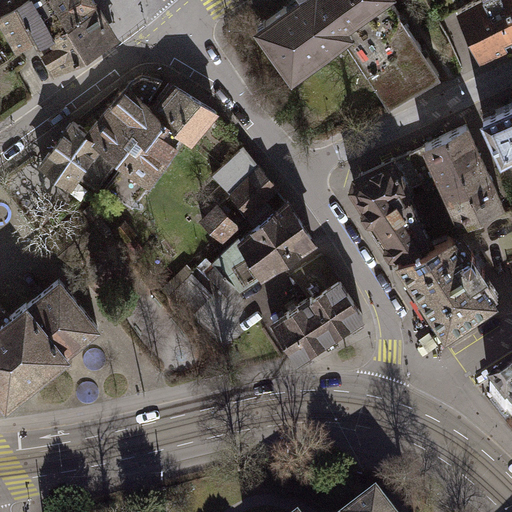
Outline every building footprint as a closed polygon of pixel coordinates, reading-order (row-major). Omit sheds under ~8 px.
[(34,32),(40,40),(69,23),(53,0),(0,0),(0,13),(18,43),(34,32)] [(53,0),(69,23),(97,8),(92,0),(53,0)] [(291,73),(350,32),(344,24),(378,0),(291,0),(257,24),(291,73)] [(378,0),(344,24),(350,32),(351,32),(357,41),(354,43),(365,60),(370,60),(376,68),(374,73),(385,89),(391,89),(395,96),(440,72),(390,0),(378,0)] [(511,42),(511,0),(473,0),(457,8),(479,57),(511,42)] [(97,8),(69,23),(40,40),(57,71),(110,41),(108,26),(97,8)] [(126,84),(88,131),(118,155),(126,160),(106,186),(130,203),(184,138),(149,102),(161,80),(142,74),(126,84)] [(156,106),(188,137),(210,110),(164,81),(155,95),(160,101),(156,106)] [(511,147),(511,101),(483,116),(501,155),(511,147)] [(96,185),(118,155),(88,131),(72,119),(42,164),(70,183),(77,172),(96,185)] [(438,172),(442,182),(484,163),(466,124),(425,143),(438,172)] [(425,143),(409,150),(422,179),(438,172),(425,143)] [(276,187),(241,149),(214,173),(249,212),(276,187)] [(409,150),(393,157),(406,186),(422,179),(409,150)] [(394,249),(398,255),(431,240),(406,186),(393,157),(374,166),(355,174),(352,184),(363,201),(362,208),(366,216),(373,217),(380,227),(386,237),(385,243),(389,249),(394,249)] [(442,182),(460,221),(502,203),(484,163),(442,182)] [(241,226),(217,200),(199,216),(223,242),(241,226)] [(287,200),(241,239),(261,272),(313,240),(287,200)] [(81,212),(49,238),(70,264),(103,238),(81,212)] [(431,240),(398,255),(446,328),(494,297),(478,273),(484,270),(471,249),(464,252),(450,234),(431,240)] [(261,272),(241,239),(213,264),(238,288),(261,272)] [(338,277),(322,253),(294,271),(310,296),(338,277)] [(190,317),(214,295),(193,272),(169,293),(190,317)] [(62,350),(93,325),(56,277),(20,305),(18,303),(0,317),(0,400),(2,399),(3,401),(64,353),(62,350)] [(310,296),(272,321),(297,357),(362,313),(338,277),(310,296)] [(511,375),(490,393),(504,411),(507,408),(511,414),(511,375)] [(387,511),(377,498),(358,511),(387,511)]
